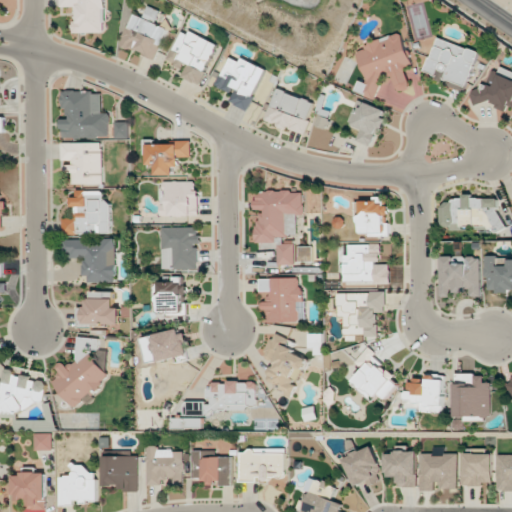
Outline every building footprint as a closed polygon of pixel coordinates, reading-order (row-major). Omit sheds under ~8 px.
[(105,0),(61,0),(62,7),(77,6),(77,20),(72,21),(72,33),(105,32),(105,0)] [(156,22),(161,11),(149,6),(144,17),(156,22)] [(156,58),(168,28),(134,14),(121,44),(156,58)] [(217,45),(183,28),(168,60),(185,68),(181,76),(198,84),(217,45)] [(376,92),(374,88),(394,82),(396,92),(410,88),(403,65),(411,63),(402,32),(366,43),(368,49),(358,52),(367,80),(357,83),(361,97),(376,92)] [(479,52),(437,37),(425,72),(452,82),(450,86),(465,91),(479,52)] [(266,68),(241,57),(239,61),(229,56),(216,86),(233,93),(229,102),(248,110),(266,68)] [(511,113),(511,111),(511,70),(497,65),(489,85),(479,81),(473,97),(511,113)] [(315,102),(277,88),(265,120),(304,134),(315,102)] [(61,138),(109,138),(109,113),(102,112),(102,91),(63,91),(63,109),(68,109),(68,119),(61,119),(61,138)] [(349,123),(362,128),(357,141),(372,146),(379,127),(382,128),(389,111),(358,99),(349,123)] [(115,138),(128,138),(128,122),(115,121),(115,138)] [(102,142),(63,143),(63,160),(70,160),(71,184),(103,184),(102,142)] [(157,175),(174,174),(174,167),(180,166),(180,157),(191,157),(191,142),(149,144),(149,165),(157,165),(157,175)] [(198,181),(162,181),(162,217),(199,216),(198,181)] [(64,234),(110,233),(109,190),(73,190),(73,206),(75,206),(75,218),(63,218),(64,234)] [(304,190),(257,191),(258,211),(257,211),(258,243),(277,242),(278,265),(294,265),(294,244),(283,244),(283,235),(297,235),(297,214),(304,214),(304,190)] [(441,200),(441,229),(500,228),(500,196),(463,197),(463,200),(441,200)] [(163,227),(163,269),(198,269),(198,243),(200,243),(200,226),(163,227)] [(63,239),(63,257),(85,257),(85,282),(116,282),(116,239),(63,239)] [(344,282),(390,283),(390,263),(381,263),(381,244),(350,244),(350,255),(345,255),(344,282)] [(312,261),(312,246),(298,246),(298,261),(312,261)] [(482,256),(441,256),(442,297),(452,297),(452,292),(482,292),(482,256)] [(511,293),(511,259),(511,266),(499,266),(499,256),(488,256),(488,289),(499,289),(499,294),(511,293)] [(261,277),(261,291),(269,292),(269,301),(264,301),(263,322),(298,322),(298,302),(301,302),(301,278),(261,277)] [(158,315),(186,315),(186,280),(158,280),(158,315)] [(78,306),(78,325),(120,325),(120,307),(115,307),(115,292),(89,291),(89,307),(78,306)] [(339,293),(339,316),(345,316),(345,337),(379,337),(379,312),(386,311),(386,292),(339,293)] [(309,360),(292,350),(296,343),(277,332),(264,355),(276,362),(267,378),(282,387),(280,390),(292,397),(298,385),(296,384),(309,360)] [(323,333),(311,334),(312,354),(323,354),(323,333)] [(100,338),(79,337),(77,361),(72,365),(64,364),(59,367),(59,377),(54,381),(73,410),(82,404),(82,399),(89,394),(93,394),(102,388),(102,382),(109,377),(91,351),(92,349),(99,349),(100,338)] [(373,402),(379,395),(385,400),(399,385),(393,380),(396,376),(374,356),(377,353),(370,347),(356,362),(364,369),(352,383),(373,402)] [(48,380),(14,375),(15,370),(5,368),(3,381),(0,380),(0,415),(1,407),(33,413),(36,400),(44,402),(48,380)] [(445,375),(429,374),(428,380),(407,379),(406,401),(421,402),(420,412),(444,413),(445,375)] [(456,374),(455,416),(492,416),(492,382),(485,382),(486,374),(456,374)] [(186,416),(272,405),(270,391),(260,392),(259,379),(209,385),(211,401),(185,404),(186,416)] [(14,429),(54,431),(55,408),(46,408),(46,420),(18,419),(18,415),(15,415),(14,429)] [(55,450),(54,433),(36,433),(36,450),(55,450)] [(384,477),(370,446),(343,458),(357,489),(384,477)] [(148,485),(184,484),(183,448),(148,449),(148,485)] [(286,450),(241,449),(240,482),(258,482),(258,478),(285,478),(286,450)] [(234,457),(202,457),(202,451),(194,450),(193,477),(203,478),(203,484),(233,484),(234,457)] [(417,487),(418,452),(386,451),(385,476),(398,476),(398,487),(417,487)] [(421,491),(438,490),(438,489),(458,488),(458,453),(420,453),(421,491)] [(462,486),(492,487),(493,454),(466,453),(465,471),(462,471),(462,486)] [(498,491),(511,490),(511,454),(498,454),(498,491)] [(104,456),(105,485),(122,485),(123,492),(139,491),(138,455),(104,456)] [(47,510),(46,472),(37,473),(37,468),(23,468),(23,475),(14,475),(15,500),(29,500),(29,510),(47,510)] [(61,505),(75,505),(75,501),(98,501),(98,468),(74,468),(75,475),(61,476),(61,505)] [(342,511),(341,511),(344,503),(332,500),(336,485),(313,478),(303,511),(342,511)]
